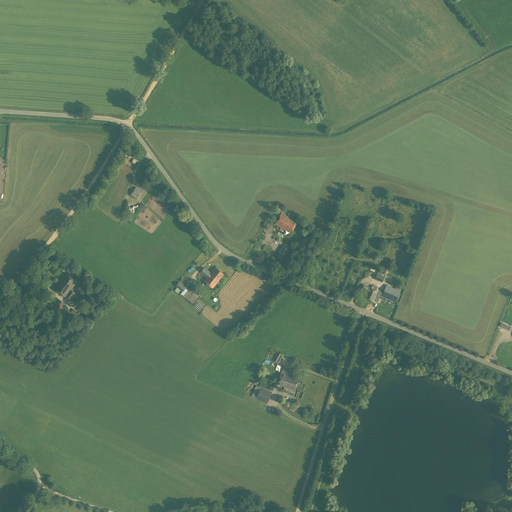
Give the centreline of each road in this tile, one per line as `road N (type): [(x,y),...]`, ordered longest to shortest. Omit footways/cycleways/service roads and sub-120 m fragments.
road 1 (unclassified): [(361,309),(220,248),(127,119),(0,108)]
road 2 (track): [(201,0),(81,195),(26,266)]
road 3 (unclassified): [(296,511),(361,309)]
road 4 (unclassified): [(511,373),(361,309)]
